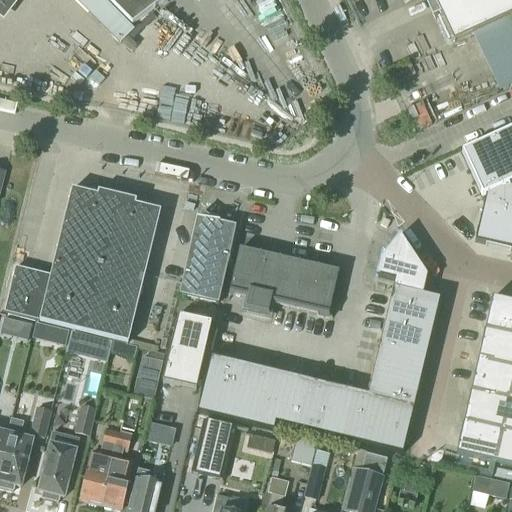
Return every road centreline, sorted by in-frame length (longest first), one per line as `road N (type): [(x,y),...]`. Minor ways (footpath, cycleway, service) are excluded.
road 1 (unclassified): [(0,119),(281,185),(316,181),(347,163)]
road 2 (unclassified): [(347,163),(444,263),(511,279)]
road 3 (unclassified): [(347,163),(360,121),(310,0)]
